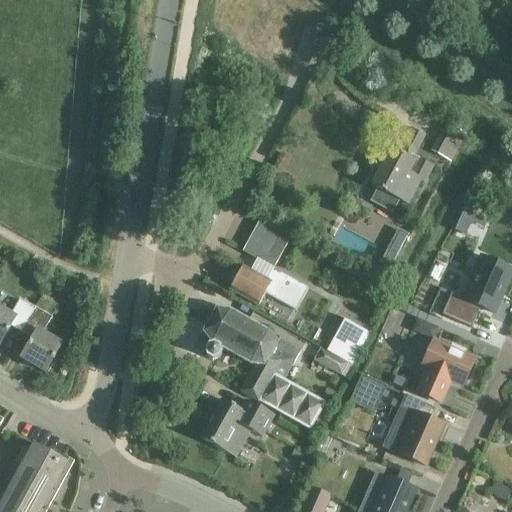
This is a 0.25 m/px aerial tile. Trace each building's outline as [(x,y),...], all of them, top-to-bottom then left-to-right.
[(429,151),(450,163),(465,135),(444,124),(429,151)] [(411,160),(424,136),(412,130),(399,154),(391,150),(372,186),(407,205),(420,180),(425,183),(433,167),(419,159),(411,175),(407,174),(414,162),(411,160)] [(451,294),(441,316),(470,329),(479,308),(493,314),(511,271),(511,270),(480,257),(462,299),(451,294)] [(228,291),(257,307),(264,294),(294,311),(306,289),(272,270),(266,281),(241,268),(228,291)] [(53,276),(47,287),(56,291),(61,280),(53,276)] [(0,343),(10,326),(21,333),(34,310),(19,301),(11,315),(0,308),(0,343)] [(310,430),(325,401),(273,373),(280,362),(270,356),(275,348),(273,347),(276,341),(266,331),(228,310),(215,308),(202,332),(207,341),(212,344),(207,345),(204,350),(206,357),(211,360),(218,358),(221,352),(219,348),(250,365),(254,365),(239,393),(257,402),(258,401),(310,430)] [(34,310),(21,333),(32,339),(21,358),(45,373),(61,345),(42,334),(50,319),(34,310)] [(336,318),(331,327),(359,342),(363,333),(336,318)] [(450,349),(433,342),(421,369),(426,371),(416,393),(440,404),(447,387),(445,386),(448,381),(462,387),(474,360),(463,355),(465,351),(451,345),(450,349)] [(340,374),(346,363),(319,348),(313,358),(340,374)] [(400,409),(414,415),(397,454),(426,467),(444,426),(427,418),(432,407),(406,396),(400,409)] [(235,458),(249,431),(261,437),(273,415),(245,400),(239,410),(221,400),(200,439),(235,458)] [(20,469),(54,488),(67,464),(33,445),(20,469)] [(54,488),(20,469),(7,492),(41,511),(54,488)] [(406,511),(416,491),(386,478),(371,511),(406,511)] [(310,489),(300,511),(323,511),(330,497),(310,489)] [(0,503),(0,511),(40,511),(41,511),(7,492),(0,503)]
